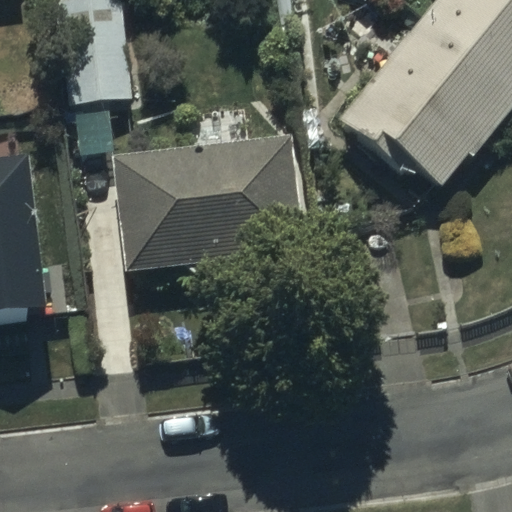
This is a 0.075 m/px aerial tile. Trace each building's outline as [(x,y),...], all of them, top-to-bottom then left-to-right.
[(120,0),(82,0),(59,2),(69,109),(130,104),(120,0)] [(294,0),(242,0),(246,28),(297,23),(294,0)] [(511,0),(437,0),(335,123),(403,179),(413,168),(444,193),(511,110),(511,0)] [(293,137),(112,156),(125,278),(306,259),(293,137)] [(0,326),(52,320),(31,150),(0,153),(0,326)]
